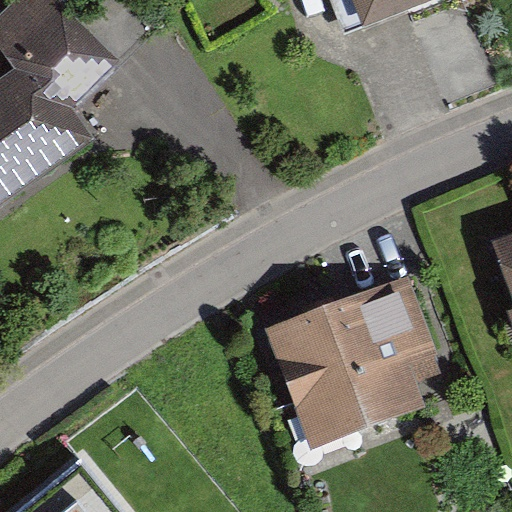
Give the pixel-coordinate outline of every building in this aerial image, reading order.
[(74,124),(120,73),(51,0),(22,0),(0,23),(0,54),(16,78),(0,88),(0,223),(96,154),(74,124)] [(337,0),(347,31),(440,0),(337,0)] [(511,226),(471,241),(511,350),(511,226)] [(396,281),(253,331),(293,445),(414,403),(401,367),(423,359),(396,281)] [(15,511),(124,511),(80,459),(15,511)]
